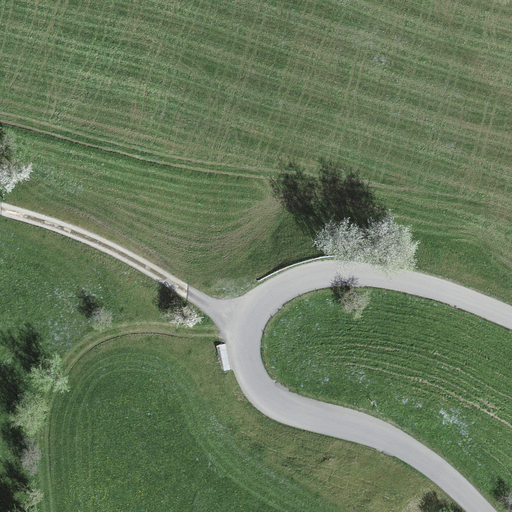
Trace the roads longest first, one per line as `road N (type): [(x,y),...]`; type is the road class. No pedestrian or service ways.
road 1 (track): [(43,511),(42,417),(53,382),(79,346),(149,324),(246,333),(100,244),(0,207)]
road 2 (unclassified): [(478,511),(436,467),(398,443),(269,398),(248,366),(246,333),(278,290),(347,271),(388,275),(511,317)]
